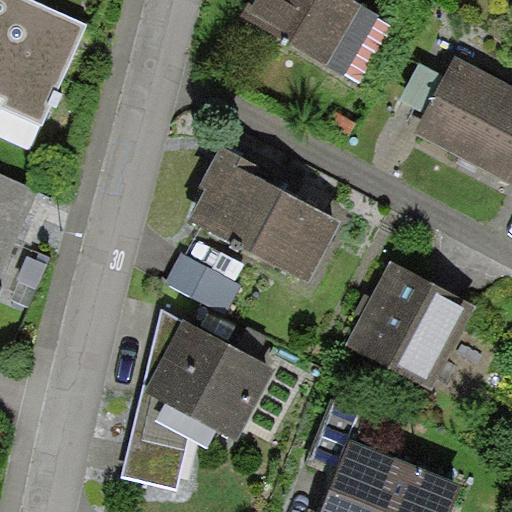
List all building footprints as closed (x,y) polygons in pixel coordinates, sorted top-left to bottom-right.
[(87,27),(26,0),(0,0),(0,98),(4,101),(1,108),(41,127),(87,27)] [(243,0),(234,16),(357,87),(393,27),(346,0),(243,0)] [(511,87),(455,58),(415,135),(511,186),(511,87)] [(242,160),(221,149),(199,191),(206,194),(190,225),(199,230),(197,233),(309,291),(343,225),(237,171),(242,160)] [(0,281),(40,190),(0,172),(0,281)] [(241,286),(181,252),(165,282),(224,316),(241,286)] [(476,307),(389,263),(345,348),(432,393),(436,385),(469,402),(496,348),(464,331),(476,307)] [(274,371),(162,311),(122,478),(177,492),(194,422),(237,445),(274,371)] [(448,511),(459,486),(352,444),(325,511),(448,511)]
